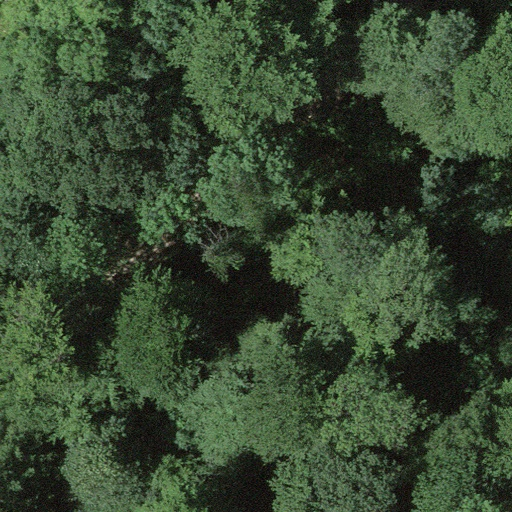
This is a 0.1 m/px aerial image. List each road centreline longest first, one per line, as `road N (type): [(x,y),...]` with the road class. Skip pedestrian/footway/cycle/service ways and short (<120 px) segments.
road 1 (track): [(404,0),(293,121),(104,273)]
road 2 (track): [(104,273),(0,358)]
